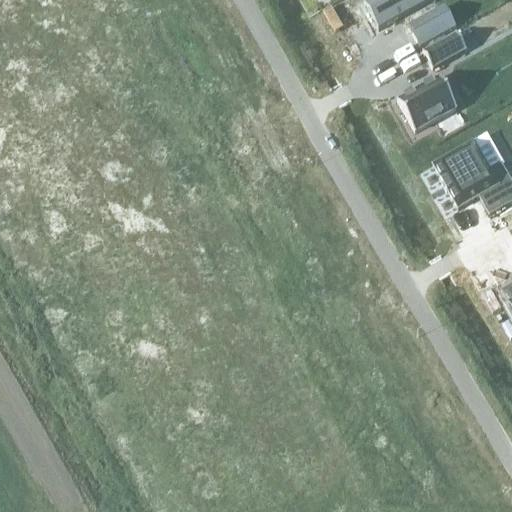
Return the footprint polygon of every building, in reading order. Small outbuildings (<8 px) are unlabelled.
[(424,0),(371,0),(362,5),(378,33),(427,6),(424,0)] [(426,18),(391,37),(403,58),(438,38),(426,18)] [(456,36),(423,55),(433,73),(466,53),(456,36)] [(439,81),(397,104),(415,136),(457,112),(439,81)] [(435,167),(433,168),(434,170),(443,187),(442,188),(446,195),(448,194),(457,211),(458,213),(460,212),(459,212),(479,201),(489,219),(511,205),(511,187),(501,167),(489,174),(474,148),(475,147),(474,146),(472,147),(435,168),(435,167)] [(511,291),(501,298),(511,316),(511,291)] [(492,511),(488,503),(470,511),(469,511),(465,502),(451,511),(492,511)]
